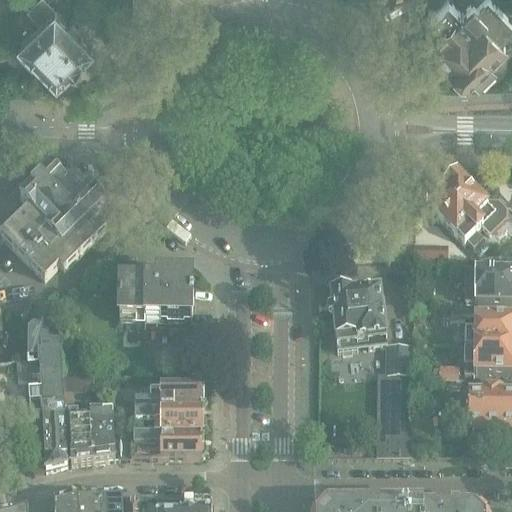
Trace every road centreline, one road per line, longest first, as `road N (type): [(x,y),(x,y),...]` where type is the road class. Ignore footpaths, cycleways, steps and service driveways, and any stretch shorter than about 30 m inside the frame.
road 1 (residential): [(0,502),(80,481),(244,480)]
road 2 (residential): [(280,487),(280,251)]
road 3 (residential): [(280,487),(511,485)]
road 4 (residential): [(240,250),(244,480)]
road 5 (tertiary): [(280,251),(326,236),(358,209),(378,175),(386,131)]
road 6 (tertiary): [(144,127),(165,199),(190,227),(240,250)]
road 7 (tertiary): [(386,131),(381,97),(360,57),(329,29),(288,14)]
road 8 (tertiary): [(246,13),(203,28),(172,55),(155,82),(144,127)]
road 9 (tertiary): [(0,128),(144,127)]
road 10 (unclassified): [(386,131),(511,133)]
